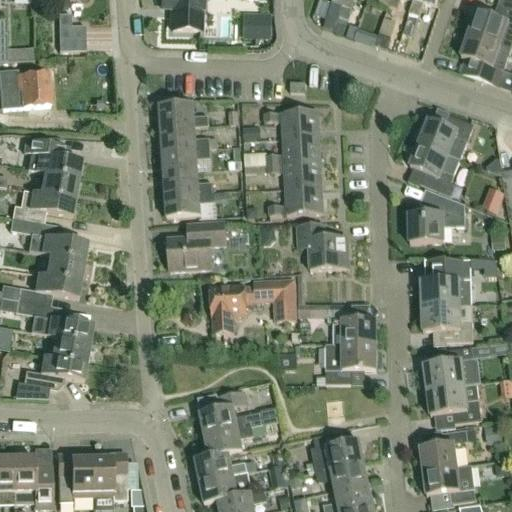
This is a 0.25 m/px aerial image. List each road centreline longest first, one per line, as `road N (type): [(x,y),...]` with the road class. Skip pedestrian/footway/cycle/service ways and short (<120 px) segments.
road 1 (residential): [(402,511),(391,267),(380,254),(381,116),(397,77)]
road 2 (residential): [(154,427),(128,71)]
road 3 (residential): [(128,71),(273,76),(286,70),(294,39)]
road 4 (residential): [(154,427),(136,420),(0,421)]
